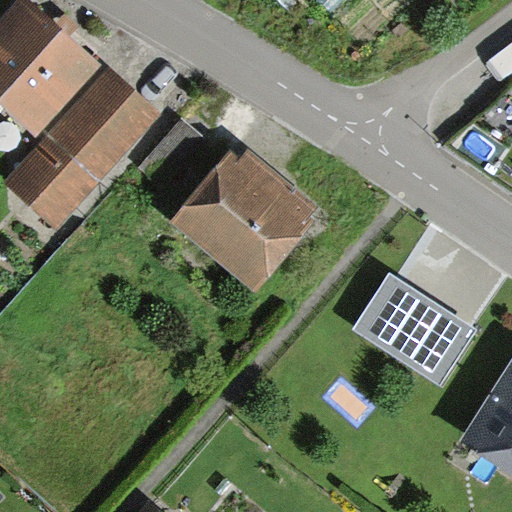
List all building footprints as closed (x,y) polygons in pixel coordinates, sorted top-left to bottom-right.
[(35,0),(19,0),(0,21),(0,105),(41,143),(107,71),(110,68),(35,0)] [(156,115),(107,71),(41,143),(4,185),(53,229),(156,115)] [(184,116),(139,167),(169,194),(214,143),(184,116)] [(229,149),(170,218),(254,289),(321,211),(248,149),(240,159),(229,149)] [(387,276),(353,329),(441,385),(475,332),(387,276)] [(511,359),(462,441),(511,470),(511,359)]
